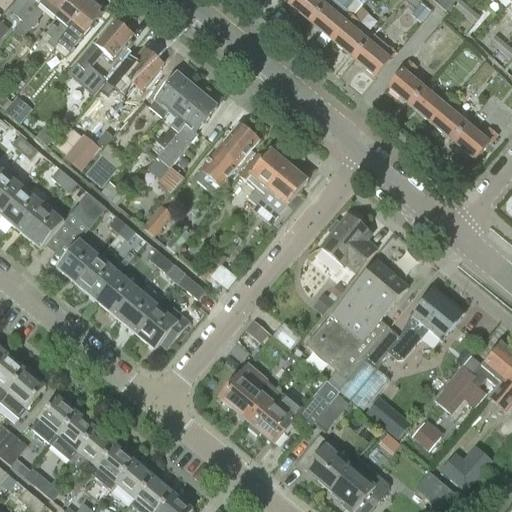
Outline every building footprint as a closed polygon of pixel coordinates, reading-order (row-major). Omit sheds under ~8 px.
[(41,9),(47,0),(30,0),(31,1),(17,19),(22,23),(23,24),(38,7),(41,9)] [(38,7),(23,24),(30,30),(45,12),(56,21),(74,0),(47,0),(41,9),(38,7)] [(86,0),(74,0),(56,21),(63,27),(58,33),(53,29),(47,37),(52,41),(48,45),(55,51),(70,34),(68,32),(92,4),(86,0)] [(310,25),(331,1),(330,0),(293,0),(288,6),(310,25)] [(331,1),(310,25),(332,43),(352,19),(346,13),(351,8),(341,0),(332,0),(332,1),(331,1)] [(442,0),(437,6),(447,14),(458,0),(442,0)] [(103,14),(92,4),(68,32),(70,34),(55,51),(65,60),(103,14)] [(453,12),(473,28),(480,19),(460,4),(453,12)] [(420,6),(411,17),(420,25),(430,14),(420,6)] [(361,10),(353,19),(360,25),(368,15),(361,10)] [(352,19),(332,43),(353,61),(374,37),(352,19)] [(22,23),(15,33),(23,40),(30,30),(23,24),(22,23)] [(0,24),(0,43),(9,32),(0,24)] [(96,49),(103,54),(113,63),(133,38),(116,24),(96,49)] [(374,37),(353,61),(376,80),(389,63),(391,64),(397,56),(374,37)] [(490,45),(509,62),(511,58),(511,52),(496,38),(490,45)] [(103,54),(96,49),(94,47),(90,51),(89,50),(75,66),(85,75),(103,54)] [(145,53),(116,88),(114,87),(104,99),(115,109),(133,87),(141,94),(163,67),(161,65),(161,62),(156,58),(152,58),(145,53)] [(410,109),(424,92),(409,79),(417,70),(408,63),(400,73),(401,74),(388,90),(410,109)] [(94,72),(80,88),(93,99),(107,83),(94,72)] [(169,114),(192,87),(178,76),(156,103),(150,110),(164,121),(169,114)] [(182,125),(205,98),(192,87),(169,114),(179,123),(164,141),(162,140),(151,153),(159,160),(185,128),(182,125)] [(424,92),(410,109),(431,126),(453,100),(446,95),(439,104),(424,92)] [(0,93),(0,110),(2,112),(11,102),(0,93)] [(185,128),(159,160),(149,173),(159,182),(157,185),(170,197),(184,181),(171,171),(198,139),(196,137),(218,109),(205,98),(182,125),(185,128)] [(16,100),(3,115),(21,130),(34,113),(16,100)] [(453,100),(431,126),(452,144),(466,127),(452,116),(460,106),(453,100)] [(466,127),(452,144),(474,163),(487,147),(489,148),(497,138),(490,131),(482,141),(466,127)] [(202,173),(221,188),(258,143),(240,128),(202,173)] [(81,175),(100,151),(82,137),(81,139),(69,129),(53,149),(65,158),(63,161),(81,175)] [(45,130),(36,140),(47,150),(56,139),(45,130)] [(21,156),(29,147),(19,139),(11,148),(21,156)] [(29,147),(21,156),(30,163),(37,154),(29,147)] [(256,209),(289,170),(270,154),(264,162),(258,157),(239,180),(242,182),(241,183),(254,194),(247,202),(256,209)] [(101,158),(85,178),(101,191),(117,172),(101,158)] [(289,170),(256,209),(261,204),(279,219),(287,209),(307,185),(289,170)] [(60,188),(68,179),(58,171),(51,180),(60,188)] [(5,175),(0,181),(0,218),(1,219),(25,191),(5,175)] [(68,179),(60,188),(69,196),(76,187),(68,179)] [(109,185),(100,196),(117,209),(125,198),(109,185)] [(25,191),(1,219),(20,236),(44,208),(25,191)] [(72,216),(81,223),(97,204),(87,196),(72,216)] [(81,223),(90,230),(106,211),(97,204),(81,223)] [(64,225),(44,208),(20,236),(41,253),(64,225)] [(161,208),(141,230),(154,240),(173,218),(161,208)] [(365,232),(348,218),(340,228),(336,225),(329,234),(332,237),(320,251),(343,271),(345,268),(356,277),(376,253),(359,239),(365,232)] [(118,237),(126,228),(116,220),(109,229),(118,237)] [(79,243),(90,230),(81,223),(54,255),(63,262),(55,271),(75,288),(99,260),(79,243)] [(126,228),(118,237),(127,245),(135,236),(126,228)] [(167,278),(174,268),(156,253),(148,262),(167,278)] [(99,260),(75,288),(95,304),(119,276),(99,260)] [(212,261),(199,277),(211,287),(215,282),(226,292),(236,281),(212,261)] [(347,383),(390,332),(380,323),(407,291),(377,266),(307,350),(347,383)] [(119,276),(95,304),(115,321),(138,292),(119,276)] [(198,304),(205,294),(185,277),(177,287),(198,304)] [(313,308),(313,309),(313,310),(316,313),(317,313),(318,314),(319,315),(320,315),(321,317),(322,317),(323,317),(324,316),(325,315),(328,312),(329,311),(329,310),(330,310),(331,308),(332,306),(333,305),(334,304),(335,303),(340,297),(340,296),(341,295),(342,294),(343,292),(343,291),(342,290),(341,289),(340,287),(338,287),(337,287),(334,290),(333,291),(333,292),(333,293),(332,293),(332,294),(331,294),(331,295),(330,296),(328,299),(327,299),(324,297),(323,297),(321,299),(320,300),(320,301),(319,301),(319,302),(316,304),(316,305),(315,306),(314,307),(314,308),(313,308)] [(390,332),(347,383),(339,393),(363,414),(388,383),(374,370),(387,356),(396,364),(403,364),(429,333),(435,338),(442,344),(465,316),(435,291),(413,317),(402,341),(390,332)] [(138,292),(115,321),(135,337),(158,309),(138,292)] [(158,309),(135,337),(155,354),(160,348),(166,353),(190,325),(172,311),(168,317),(158,309)] [(253,324),(245,334),(260,347),(269,337),(253,324)] [(289,354),(301,340),(282,325),(271,340),(289,354)] [(489,401),(511,372),(511,355),(501,347),(475,378),(463,368),(447,387),(435,403),(450,416),(464,400),(460,398),(475,381),(481,386),(485,381),(496,390),(487,400),(489,401)] [(0,403),(25,374),(6,358),(0,364),(0,403)] [(248,426),(268,402),(257,393),(266,383),(248,368),(220,402),(248,426)] [(511,372),(489,401),(507,416),(511,409),(511,372)] [(25,374),(0,403),(0,405),(19,421),(26,412),(44,390),(25,374)] [(264,384),(257,393),(268,402),(275,394),(264,384)] [(248,426),(250,427),(248,430),(259,439),(261,436),(274,447),(294,424),(294,423),(297,419),(302,413),(276,392),(275,394),(268,402),(248,426)] [(310,430),(329,407),(316,396),(302,413),(297,419),(310,430)] [(379,399),(365,416),(398,444),(412,427),(379,399)] [(58,439),(76,416),(57,400),(38,423),(31,432),(50,448),(58,439)] [(77,455),(96,432),(76,416),(58,439),(77,455)] [(428,422),(419,439),(435,448),(444,431),(428,422)] [(96,470),(114,448),(96,432),(77,455),(96,470)] [(2,462),(19,442),(15,438),(11,435),(0,448),(0,460),(1,461),(2,462)] [(330,494),(351,470),(326,450),(329,446),(319,438),(299,462),(308,470),(305,473),(330,494)] [(116,487),(134,464),(114,448),(96,470),(116,487)] [(462,461),(446,479),(459,490),(474,473),(462,461)] [(134,464),(116,487),(135,503),(153,480),(134,464)] [(351,470),(330,494),(343,505),(350,511),(356,511),(357,511),(358,511),(371,511),(386,495),(390,489),(364,466),(356,475),(351,470)] [(0,472),(0,486),(8,493),(15,485),(0,472)] [(43,497),(50,487),(41,479),(33,489),(43,497)] [(159,511),(173,496),(153,480),(135,503),(130,508),(135,511),(159,511)] [(50,487),(43,497),(51,504),(59,495),(50,487)] [(28,510),(35,501),(26,493),(18,502),(28,510)] [(191,511),(173,496),(159,511),(191,511)] [(35,501),(28,510),(30,511),(41,511),(44,509),(35,501)]
